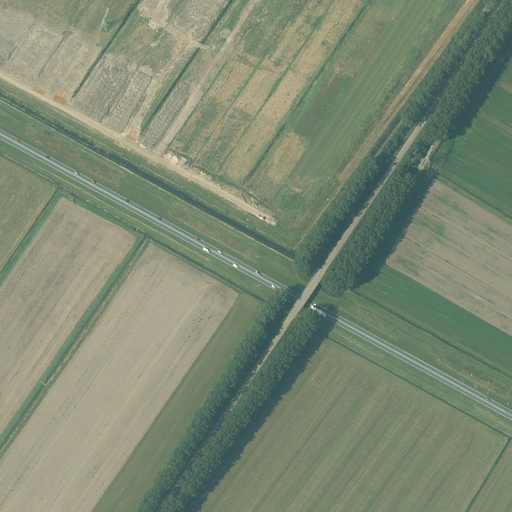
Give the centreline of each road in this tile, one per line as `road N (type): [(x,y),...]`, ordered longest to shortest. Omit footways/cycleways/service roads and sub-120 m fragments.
road 1 (tertiary): [(159,511),(505,0)]
road 2 (trunk): [(511,415),(0,132)]
